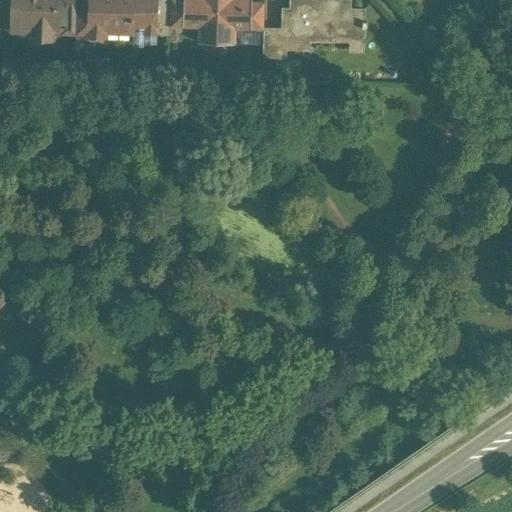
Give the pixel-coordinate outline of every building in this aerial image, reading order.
[(58,0),(13,0),(13,4),(12,4),(8,7),(8,20),(12,24),(21,24),(24,22),(24,21),(32,22),(31,39),(52,39),(52,31),(58,31),(59,1),(58,0)] [(76,0),(62,0),(62,1),(59,1),(58,31),(62,32),(61,33),(75,34),(76,10),(76,0)] [(88,0),(88,10),(87,34),(87,37),(105,37),(106,31),(133,32),(133,25),(156,26),(157,26),(157,0),(88,0)] [(170,0),(157,0),(157,26),(156,26),(156,34),(169,34),(170,25),(170,0)] [(183,0),(170,0),(170,25),(183,25),(183,0)] [(183,0),(183,25),(193,26),(193,22),(202,22),(201,41),(232,42),(232,23),(241,23),(241,27),(251,28),(252,0),(249,0),(183,0)] [(264,0),(252,0),(251,28),(264,28),(264,27),(264,0)] [(289,0),(289,8),(282,7),(281,28),(287,28),(286,48),(309,49),(310,35),(364,37),(364,26),(366,26),(366,19),(364,19),(365,9),(351,8),(351,0),(289,0)] [(88,10),(76,10),(75,34),(87,34),(88,10)] [(281,28),(264,27),(264,28),(263,55),(286,56),(286,48),(287,28),(281,28)]
